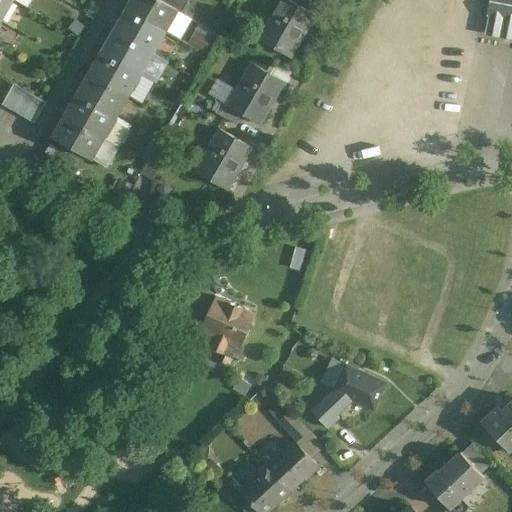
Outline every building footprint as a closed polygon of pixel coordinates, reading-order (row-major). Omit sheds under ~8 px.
[(13,0),(0,0),(0,18),(2,20),(13,0)] [(161,0),(133,0),(128,9),(166,31),(178,10),(172,7),(162,1),(161,0)] [(176,0),(172,7),(178,10),(182,12),(189,0),(176,0)] [(316,16),(288,0),(283,0),(261,39),(292,57),(316,16)] [(511,0),(492,0),(489,17),(486,32),(511,36),(511,0)] [(166,31),(128,9),(116,31),(154,53),(166,31)] [(154,53),(116,31),(103,52),(142,74),(154,53)] [(142,74),(103,52),(91,73),(129,95),(142,74)] [(161,56),(148,78),(155,82),(168,60),(161,56)] [(285,82),(254,64),(229,106),(244,115),(261,124),(285,82)] [(129,95),(91,73),(79,95),(117,117),(129,95)] [(25,90),(14,84),(3,105),(13,111),(25,90)] [(36,96),(25,90),(13,111),(24,117),(36,96)] [(117,117),(79,95),(67,116),(105,138),(117,117)] [(36,96),(24,117),(34,123),(46,103),(36,96)] [(244,115),(229,106),(223,102),(217,113),(238,125),(244,115)] [(105,138),(67,116),(55,137),(93,159),(105,138)] [(387,119),(392,143),(408,140),(403,116),(387,119)] [(486,126),(482,140),(502,146),(507,133),(486,126)] [(253,148),(221,129),(197,172),(228,190),(253,148)] [(165,159),(154,153),(142,174),(153,180),(165,159)] [(254,314),(217,299),(206,326),(192,321),(182,347),(194,352),(197,343),(223,354),(225,350),(233,354),(236,346),(240,348),(254,314)] [(387,382),(348,365),(336,392),(314,412),(328,428),(340,417),(337,414),(353,399),(375,409),(387,382)] [(308,431),(283,404),(270,416),(295,443),(308,431)] [(511,406),(507,412),(502,406),(485,422),(504,443),(503,445),(511,453),(511,451),(511,406)] [(268,468),(290,491),(317,466),(295,443),(268,468)] [(463,453),(442,473),(438,470),(426,481),(452,509),(453,508),(486,477),(463,453)] [(266,466),(241,489),(261,511),(266,511),(290,491),(268,468),(266,466)]
